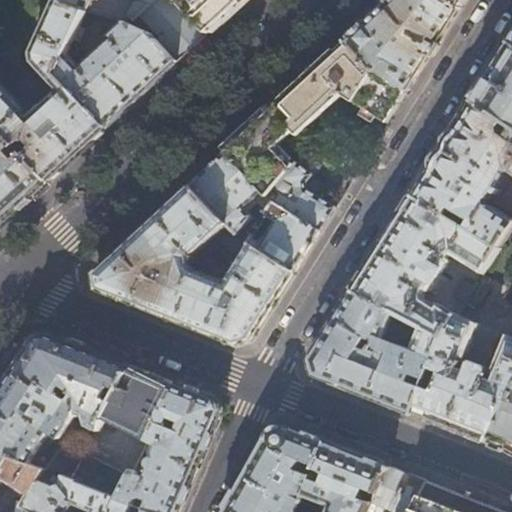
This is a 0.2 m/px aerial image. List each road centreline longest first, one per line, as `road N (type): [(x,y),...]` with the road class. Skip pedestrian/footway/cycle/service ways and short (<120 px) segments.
road 1 (residential): [(262,387),(498,0)]
road 2 (tertiary): [(9,286),(319,0)]
road 3 (residential): [(262,387),(9,286)]
road 4 (residential): [(511,485),(262,387)]
road 5 (residential): [(262,387),(203,511)]
